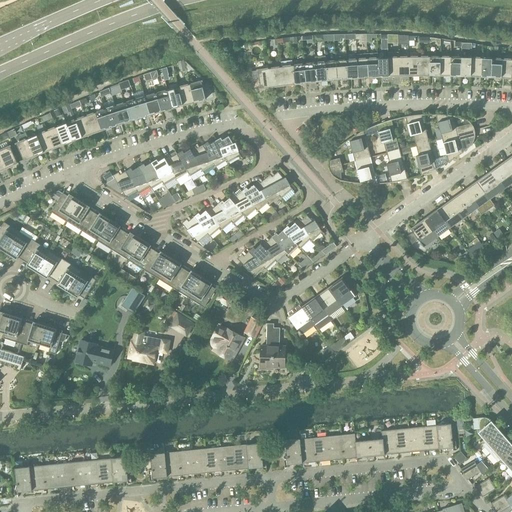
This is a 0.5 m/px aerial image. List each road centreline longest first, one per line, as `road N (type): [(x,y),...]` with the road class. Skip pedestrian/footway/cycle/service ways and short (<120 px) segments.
road 1 (residential): [(340,191),(279,115),(415,103),(511,107)]
road 2 (residential): [(0,415),(310,386)]
road 3 (residential): [(271,478),(16,503),(17,511)]
road 4 (residential): [(66,175),(238,123),(278,160)]
road 5 (residential): [(464,487),(440,459),(271,478)]
road 6 (primary): [(0,72),(181,0)]
road 7 (residential): [(209,264),(273,305),(365,240)]
road 8 (residential): [(365,240),(511,135)]
road 9 (residential): [(144,224),(278,160)]
road 10 (residential): [(331,501),(464,487)]
road 11 (residential): [(209,264),(316,200)]
